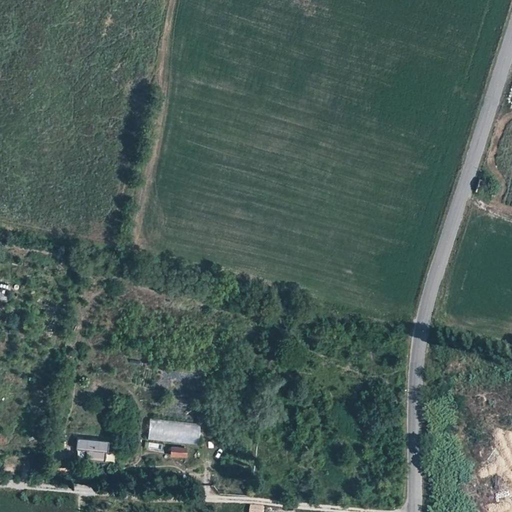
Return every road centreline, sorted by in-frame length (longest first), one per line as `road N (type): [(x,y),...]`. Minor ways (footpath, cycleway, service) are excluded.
road 1 (tertiary): [(511,29),(419,322),(413,511)]
road 2 (track): [(371,511),(0,484)]
